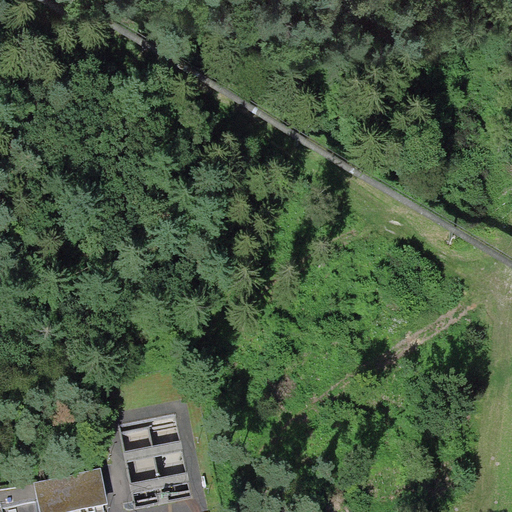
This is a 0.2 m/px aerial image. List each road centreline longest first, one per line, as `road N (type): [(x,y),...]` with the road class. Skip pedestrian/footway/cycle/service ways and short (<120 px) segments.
road 1 (track): [(511,309),(18,0)]
road 2 (track): [(511,342),(459,489),(465,511)]
